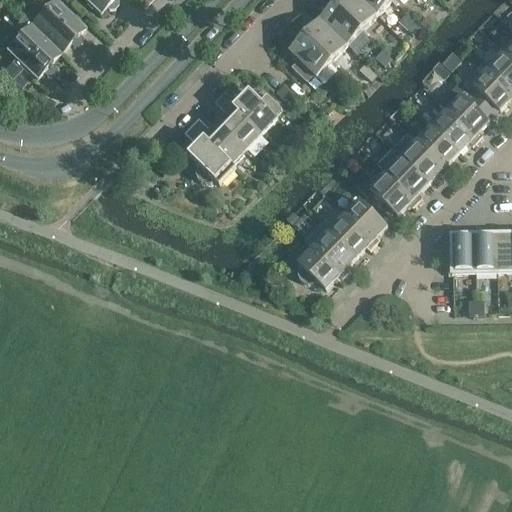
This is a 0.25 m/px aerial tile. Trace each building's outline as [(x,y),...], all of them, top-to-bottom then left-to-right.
[(117,0),(81,0),(100,18),(107,11),(109,14),(114,14),(119,9),(119,4),(116,1),(117,0)] [(363,34),(328,0),(318,0),(316,2),(329,15),(321,23),(348,49),(363,34)] [(378,18),(359,0),(328,0),(363,34),(378,18)] [(393,3),(390,0),(359,0),(378,18),(393,3)] [(24,21),(61,58),(71,48),(73,51),(78,51),(83,46),(83,41),(80,38),(87,32),(56,2),(40,18),(33,11),(24,21)] [(427,17),(419,25),(426,32),(434,24),(427,17)] [(348,49),(321,23),(313,31),(300,19),(293,26),(333,65),(348,49)] [(53,67),(61,58),(24,21),(14,31),(21,37),(6,53),(37,83),(43,77),(46,79),(51,79),(55,75),(55,69),(53,67)] [(333,65),(293,26),(286,33),(299,46),(290,55),(299,63),(292,71),(308,86),(315,79),(318,81),(333,65)] [(453,57),(442,68),(450,76),(461,65),(453,57)] [(511,64),(504,57),(489,72),(511,94),(511,64)] [(511,94),(489,72),(468,93),(492,117),(498,112),(501,115),(511,104),(511,94)] [(487,123),(492,117),(468,93),(460,86),(439,107),(447,115),(478,145),(483,140),(480,137),(491,126),(487,123)] [(284,88),(277,96),(276,97),(286,107),(294,98),(284,88)] [(260,104),(251,95),(242,104),(230,92),(223,99),(263,138),(279,122),(276,119),(283,112),(267,97),(260,104)] [(228,119),(220,127),(248,154),(263,138),(223,99),(215,106),(228,119)] [(447,115),(432,130),(460,157),(470,147),(473,150),(478,145),(447,115)] [(192,130),(233,169),(248,154),(220,127),(212,135),(200,123),(192,130)] [(189,159),(203,172),(202,173),(202,175),(201,176),(201,178),(201,179),(201,181),(201,182),(201,183),(202,185),(203,186),(205,187),(206,188),(208,189),(209,189),(211,189),(213,189),(214,188),(217,187),(218,186),(220,188),(236,172),(233,169),(192,130),(185,138),(198,150),(189,159)] [(460,157),(432,130),(417,146),(448,176),(453,171),(450,167),(460,157)] [(408,137),(393,153),(429,188),(439,178),(443,181),(448,176),(417,146),(408,137)] [(378,168),(387,177),(418,207),(423,202),(419,198),(429,188),(393,153),(378,168)] [(418,207),(387,177),(371,193),(381,203),(395,216),(398,220),(409,209),(413,212),(418,207)] [(361,203),(345,220),(376,250),(381,245),(378,241),(388,230),(361,203)] [(381,203),(377,206),(391,220),(395,216),(381,203)] [(321,227),(361,265),(376,250),(345,220),(336,211),(321,227)] [(305,227),(296,218),(289,225),(298,234),(305,227)] [(346,281),(361,265),(321,227),(306,242),(315,251),(346,281)] [(497,239),(498,277),(511,276),(511,233),(511,238),(497,239)] [(453,239),(453,249),(454,278),(476,278),(476,234),(468,234),(468,239),(453,239)] [(476,234),(476,278),(498,277),(497,239),(483,239),(483,234),(476,234)] [(299,267),(302,270),(301,271),(300,272),(300,274),(299,276),(299,278),(299,279),(299,280),(300,282),(301,284),(303,285),(304,287),(306,288),(309,288),(311,288),(313,288),(314,288),(316,287),(318,285),(326,294),(340,280),(343,283),(346,281),(315,251),(299,267)]
